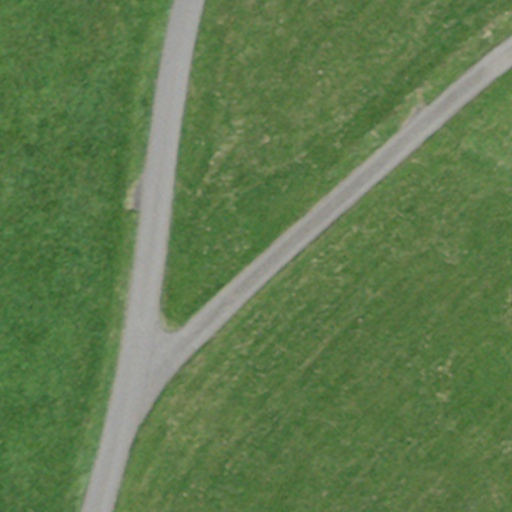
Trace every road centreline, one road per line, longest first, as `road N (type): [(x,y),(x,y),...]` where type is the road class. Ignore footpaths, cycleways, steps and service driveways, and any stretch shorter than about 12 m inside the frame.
road 1 (residential): [(122,400),(511,49)]
road 2 (residential): [(122,400),(188,0)]
